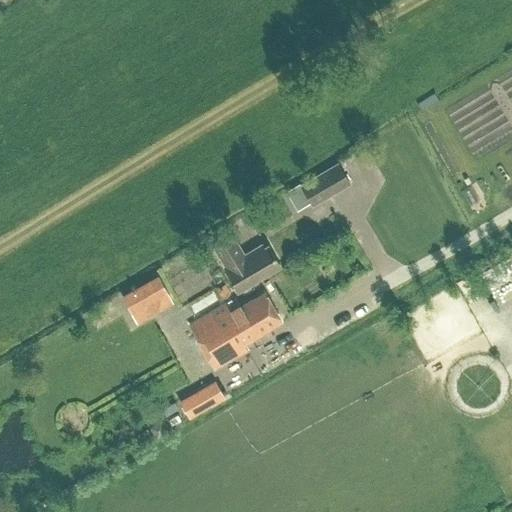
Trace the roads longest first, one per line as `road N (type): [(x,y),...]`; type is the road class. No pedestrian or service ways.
road 1 (track): [(0,251),(420,0)]
road 2 (track): [(383,290),(511,215)]
